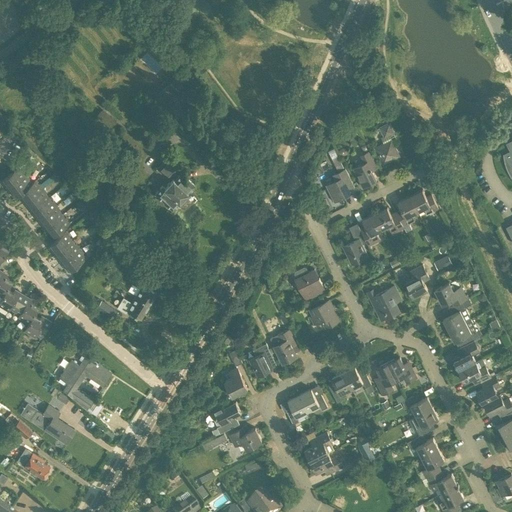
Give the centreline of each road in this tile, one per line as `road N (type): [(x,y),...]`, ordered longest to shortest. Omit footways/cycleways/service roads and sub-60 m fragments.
road 1 (residential): [(312,501),(266,409),(272,392),(370,331)]
road 2 (residential): [(370,331),(422,347),(497,511)]
road 3 (tertiary): [(166,388),(282,187)]
road 4 (tertiary): [(282,187),(362,0)]
road 5 (tertiary): [(94,511),(166,388)]
road 6 (residential): [(315,225),(426,170)]
road 7 (residential): [(166,388),(75,308)]
road 8 (residential): [(75,308),(44,278),(21,230),(0,218)]
